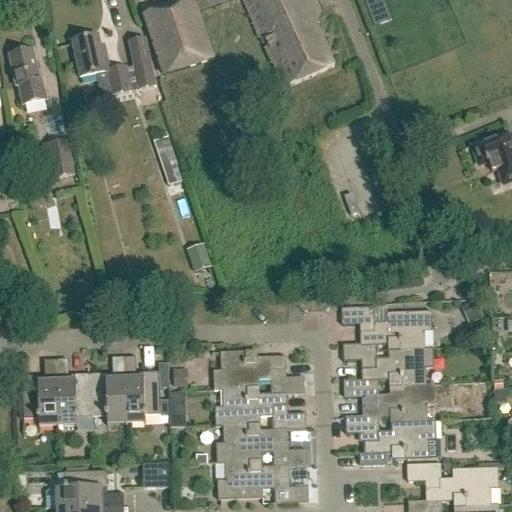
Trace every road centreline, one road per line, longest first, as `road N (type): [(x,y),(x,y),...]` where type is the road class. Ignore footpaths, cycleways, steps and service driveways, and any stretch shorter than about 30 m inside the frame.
road 1 (residential): [(0,340),(297,331),(322,354),(329,511)]
road 2 (residential): [(397,165),(340,0)]
